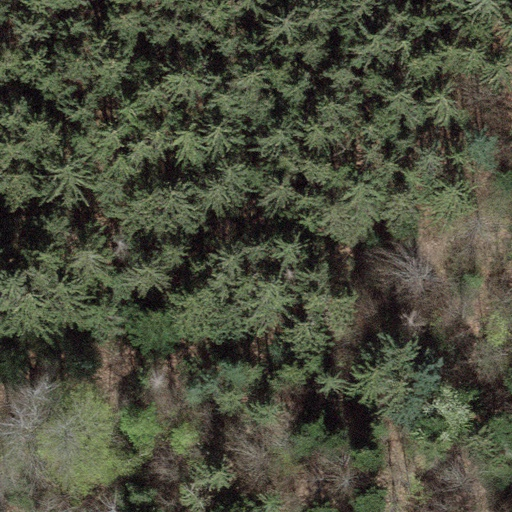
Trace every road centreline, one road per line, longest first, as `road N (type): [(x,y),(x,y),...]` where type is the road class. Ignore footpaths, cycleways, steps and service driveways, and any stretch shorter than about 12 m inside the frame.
road 1 (track): [(511,233),(0,233)]
road 2 (track): [(416,0),(511,133)]
